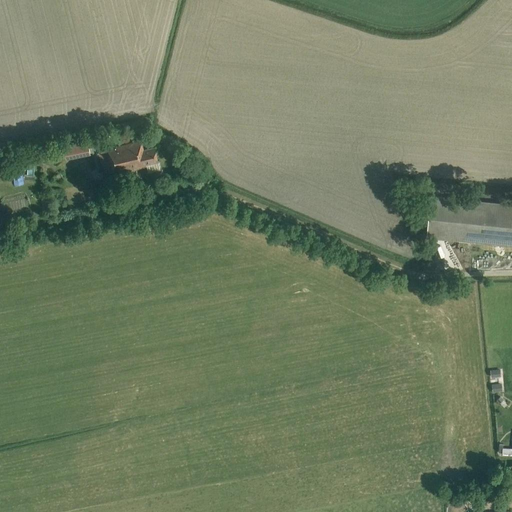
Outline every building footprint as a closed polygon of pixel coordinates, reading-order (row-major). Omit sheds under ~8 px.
[(88,141),(75,144),(78,157),(91,155),(88,141)] [(107,152),(100,154),(104,173),(112,172),(113,175),(147,167),(148,172),(160,170),(155,148),(143,150),(141,142),(107,150),(107,152)] [(48,152),(40,156),(43,163),(51,160),(48,152)] [(54,211),(48,195),(39,198),(43,207),(42,207),(44,214),(54,211)] [(511,245),(511,205),(430,197),(427,237),(511,245)] [(420,203),(412,206),(413,212),(422,209),(420,203)] [(502,423),(499,414),(493,417),(496,426),(502,423)]
